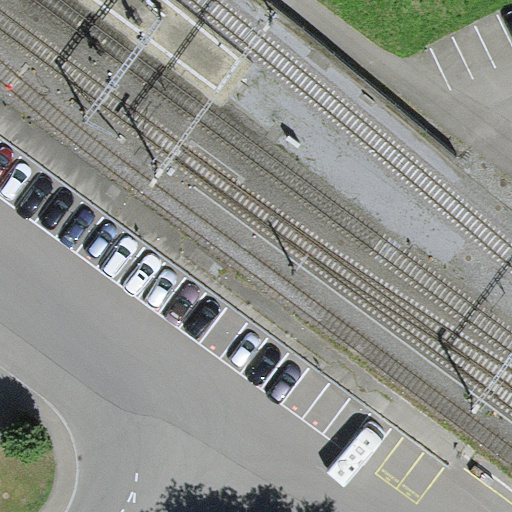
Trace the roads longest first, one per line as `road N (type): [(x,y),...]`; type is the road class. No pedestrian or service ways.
road 1 (residential): [(144,444),(306,472),(387,511)]
road 2 (residential): [(0,308),(67,356),(144,444)]
